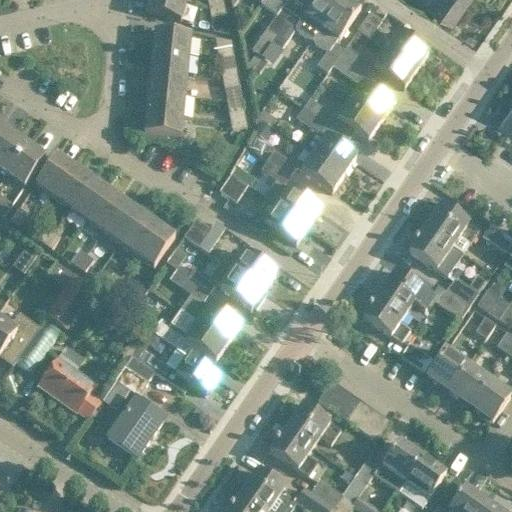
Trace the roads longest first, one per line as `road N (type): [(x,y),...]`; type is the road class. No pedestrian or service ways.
road 1 (residential): [(301,338),(444,144)]
road 2 (residential): [(301,338),(487,462)]
road 3 (residential): [(182,511),(301,338)]
road 4 (residential): [(231,226),(107,147)]
road 5 (residential): [(107,147),(113,3)]
road 6 (residential): [(490,72),(384,0)]
